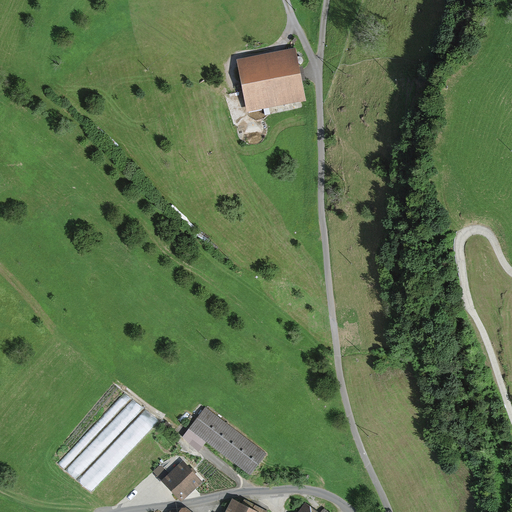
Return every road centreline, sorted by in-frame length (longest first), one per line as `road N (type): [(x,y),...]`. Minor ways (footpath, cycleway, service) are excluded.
road 1 (residential): [(386,511),(342,391),(331,303),(319,95),(327,0)]
road 2 (residential): [(511,416),(465,294),(460,253),(462,236),(487,232),(511,273)]
road 3 (residential): [(119,511),(301,488),(351,511)]
